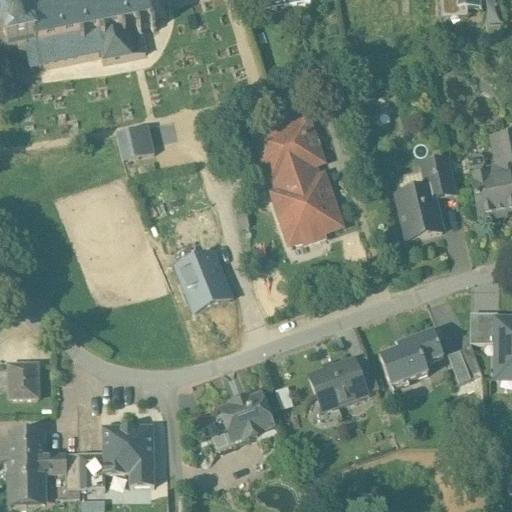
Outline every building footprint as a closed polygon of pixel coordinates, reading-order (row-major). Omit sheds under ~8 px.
[(22,0),(16,1),(17,9),(13,10),(16,25),(0,27),(0,37),(3,37),(6,55),(0,56),(0,64),(19,61),(21,73),(29,72),(30,76),(103,64),(104,70),(145,63),(141,37),(150,33),(155,37),(157,34),(152,30),(157,20),(164,21),(164,18),(158,17),(157,6),(162,2),(159,0),(155,4),(149,0),(127,0),(124,1),(123,0),(22,0)] [(309,0),(259,0),(261,10),(310,1),(309,0)] [(464,12),(481,11),(480,0),(439,0),(441,17),(464,16),(464,12)] [(356,42),(344,44),(347,69),(359,67),(356,42)] [(308,124),(256,142),(270,184),(275,182),(280,195),(272,198),(290,249),(301,245),(303,249),(325,241),(324,237),(341,232),(323,180),(315,183),(311,171),(322,166),(308,124)] [(148,132),(116,140),(123,168),(154,160),(148,132)] [(511,137),(497,140),(502,170),(511,167),(511,137)] [(503,176),(487,179),(482,175),(482,172),(485,168),(483,161),(480,159),(467,161),(465,165),(467,172),(470,174),(477,173),(477,176),(474,181),(475,185),(473,185),(479,221),(511,214),(511,167),(502,170),(503,176)] [(449,164),(420,171),(425,193),(432,192),(434,204),(457,199),(449,164)] [(397,193),(422,189),(420,176),(395,180),(397,193)] [(425,193),(396,200),(407,246),(442,237),(434,204),(432,192),(425,193)] [(193,318),(232,302),(214,258),(174,274),(193,318)] [(471,348),(498,348),(498,325),(498,318),(471,318),(471,348)] [(511,324),(498,325),(498,348),(497,383),(511,383),(511,324)] [(430,335),(395,349),(397,354),(378,362),(390,394),(425,380),(421,369),(440,361),(430,335)] [(478,370),(471,351),(460,355),(467,374),(478,370)] [(460,355),(448,359),(459,388),(471,384),(467,374),(460,355)] [(367,362),(354,367),(366,399),(379,394),(367,362)] [(353,366),(310,383),(323,416),(366,400),(366,399),(354,367),(353,366)] [(38,370),(8,370),(9,405),(38,404),(38,370)] [(248,403),(232,409),(233,412),(221,416),(222,419),(232,447),(233,446),(245,442),(250,444),(257,441),(259,436),(272,432),(261,401),(249,406),(248,403)] [(222,419),(199,427),(212,461),(236,452),(233,446),(232,447),(222,419)] [(151,433),(105,433),(102,433),(102,435),(103,435),(103,459),(104,482),(105,481),(130,481),(130,491),(129,491),(130,493),(154,493),(154,490),(153,434),(153,432),(151,432),(151,433)] [(44,438),(10,438),(10,451),(10,463),(8,463),(8,465),(8,482),(45,481),(45,480),(65,479),(66,479),(65,460),(44,461),(44,438)] [(10,451),(2,451),(0,451),(1,465),(8,465),(8,463),(10,463),(10,451)] [(103,459),(78,460),(79,496),(105,495),(105,481),(104,482),(103,459)] [(78,460),(65,460),(66,479),(65,479),(66,496),(79,496),(78,460)] [(45,481),(8,482),(9,507),(45,507),(45,481)]
